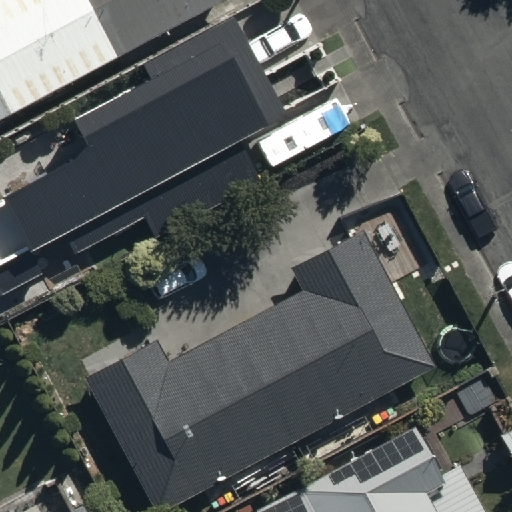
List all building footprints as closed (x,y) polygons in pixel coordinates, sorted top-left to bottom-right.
[(0,0),(0,103),(193,0),(0,0)] [(0,256),(280,112),(230,17),(67,102),(83,134),(0,177),(0,186),(4,195),(0,197),(0,256)] [(81,365),(153,501),(429,355),(358,221),(286,259),(297,279),(162,350),(151,328),(81,365)] [(437,511),(419,475),(435,467),(407,413),(254,490),(265,511),(437,511)] [(61,511),(82,511),(78,503),(61,511)]
